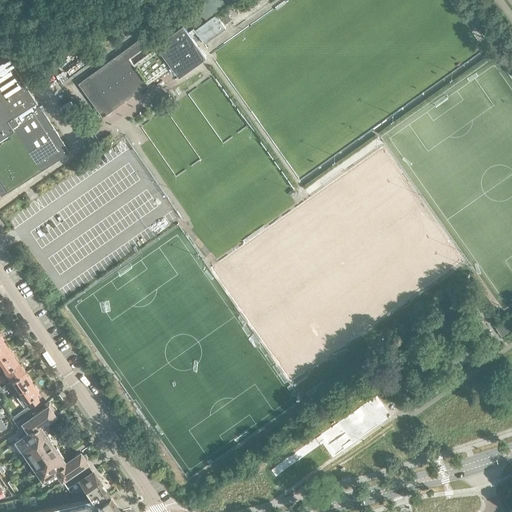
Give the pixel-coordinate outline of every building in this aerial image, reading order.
[(200,0),(194,4),(205,19),(226,5),(222,0),(200,0)] [(189,16),(196,26),(201,22),(194,12),(189,16)] [(199,46),(226,29),(217,15),(195,29),(194,27),(185,33),(182,29),(180,27),(166,37),(167,40),(162,43),(164,46),(160,49),(158,46),(153,50),(155,53),(150,56),(148,53),(143,57),(145,60),(141,63),(139,61),(132,66),(127,59),(148,44),(142,37),(79,84),(103,117),(148,84),(146,82),(151,78),(153,81),(158,77),(156,74),(160,71),(162,74),(168,70),(166,67),(170,64),(179,76),(206,56),(199,46)] [(0,194),(1,197),(70,152),(36,101),(35,98),(6,53),(0,56),(0,194)] [(511,320),(510,318),(496,327),(502,335),(511,328),(511,320)] [(4,341),(0,344),(0,359),(11,352),(4,341)] [(18,361),(11,352),(0,359),(0,364),(0,365),(4,371),(18,361)] [(11,381),(25,371),(18,361),(4,371),(2,372),(5,375),(6,374),(11,381)] [(14,394),(32,382),(25,371),(11,381),(9,382),(15,392),(14,393),(14,394)] [(32,382),(14,394),(17,398),(21,395),(28,406),(32,411),(42,404),(35,394),(39,392),(32,382)] [(26,407),(25,405),(16,411),(17,413),(11,417),(15,423),(31,412),(27,406),(26,407)] [(39,425),(40,426),(55,416),(48,405),(25,421),(24,419),(16,424),(18,427),(22,423),(28,432),(39,425)] [(39,425),(28,432),(15,441),(22,451),(48,434),(44,428),(42,430),(40,426),(39,425)] [(51,439),(48,434),(22,451),(29,460),(52,444),(49,440),(51,439)] [(52,444),(29,460),(35,470),(60,453),(57,447),(55,448),(52,444)] [(83,456),(80,452),(65,463),(54,470),(55,471),(68,489),(79,482),(78,480),(92,471),(86,463),(89,461),(85,455),(83,456)] [(60,453),(35,470),(42,480),(55,471),(54,470),(65,463),(62,459),(64,458),(60,453)] [(78,480),(79,482),(91,499),(88,501),(41,511),(126,511),(123,510),(120,510),(113,511),(110,511),(110,508),(115,504),(97,477),(99,476),(95,469),(92,471),(78,480)]
